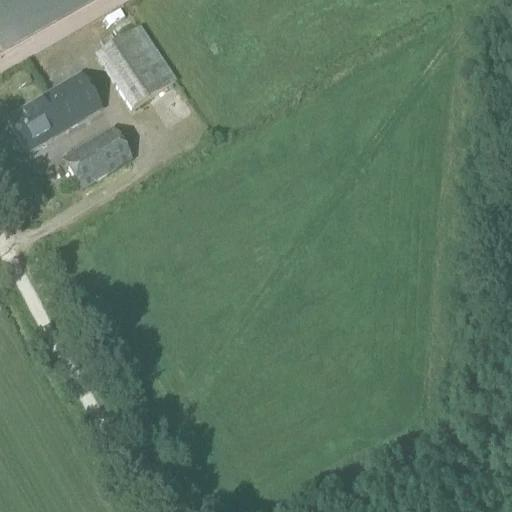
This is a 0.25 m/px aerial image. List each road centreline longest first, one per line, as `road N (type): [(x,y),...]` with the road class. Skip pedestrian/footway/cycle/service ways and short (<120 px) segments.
road 1 (track): [(490,0),(184,403),(111,449)]
road 2 (track): [(147,511),(0,246)]
